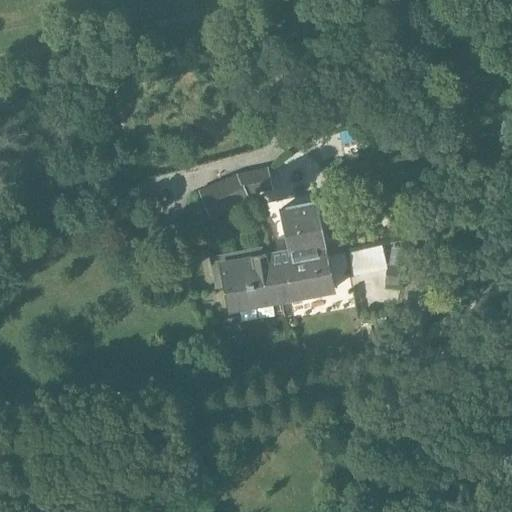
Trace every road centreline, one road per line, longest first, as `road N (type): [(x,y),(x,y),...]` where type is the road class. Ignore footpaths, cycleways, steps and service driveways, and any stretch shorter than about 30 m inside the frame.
road 1 (residential): [(373,511),(476,0)]
road 2 (track): [(0,501),(18,455),(46,434),(404,366)]
road 3 (track): [(263,0),(0,62)]
